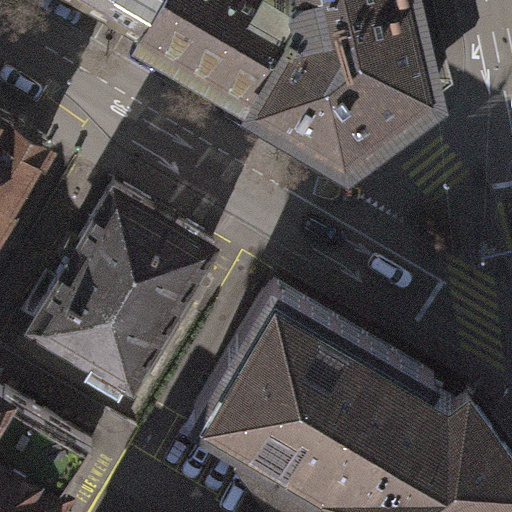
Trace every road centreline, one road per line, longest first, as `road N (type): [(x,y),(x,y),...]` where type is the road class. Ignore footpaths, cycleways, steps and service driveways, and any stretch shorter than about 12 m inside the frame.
road 1 (tertiary): [(321,217),(0,21)]
road 2 (tertiary): [(511,336),(321,217)]
road 3 (tertiary): [(495,98),(431,174),(321,217)]
